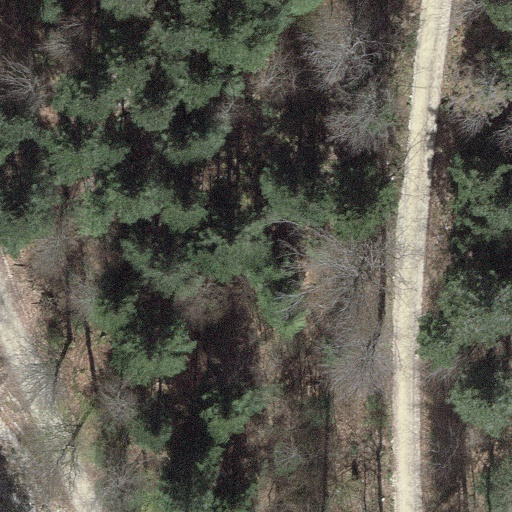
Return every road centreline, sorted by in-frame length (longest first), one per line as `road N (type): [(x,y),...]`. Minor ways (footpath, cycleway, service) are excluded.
road 1 (track): [(440,0),(411,407),(418,511)]
road 2 (track): [(99,511),(0,272)]
